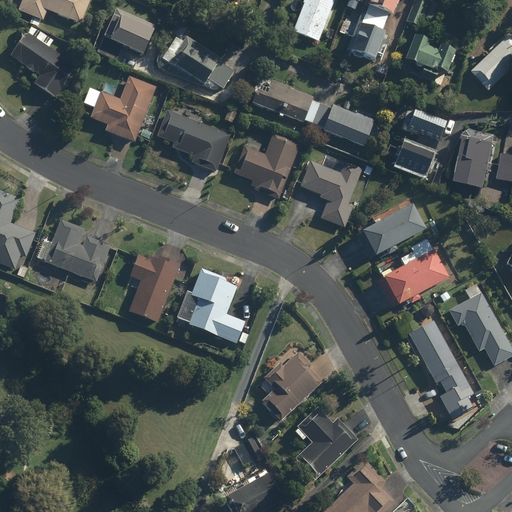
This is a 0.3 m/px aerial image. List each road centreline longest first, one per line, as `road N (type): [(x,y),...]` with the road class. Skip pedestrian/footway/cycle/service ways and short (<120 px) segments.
road 1 (residential): [(0,130),(56,167),(271,252),(306,275),(335,305),(403,436)]
road 2 (residential): [(511,478),(481,507),(457,509),(414,466),(403,436)]
road 3 (residential): [(403,436),(452,459),(502,422),(511,423)]
